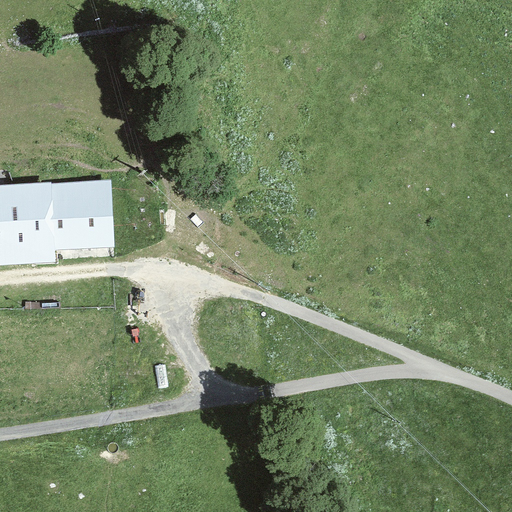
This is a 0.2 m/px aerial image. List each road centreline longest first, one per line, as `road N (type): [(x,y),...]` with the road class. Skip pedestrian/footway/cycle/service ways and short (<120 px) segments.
road 1 (track): [(511,397),(451,376),(396,373),(0,434)]
road 2 (track): [(451,376),(241,291),(141,268),(0,280)]
road 3 (track): [(218,400),(141,268)]
